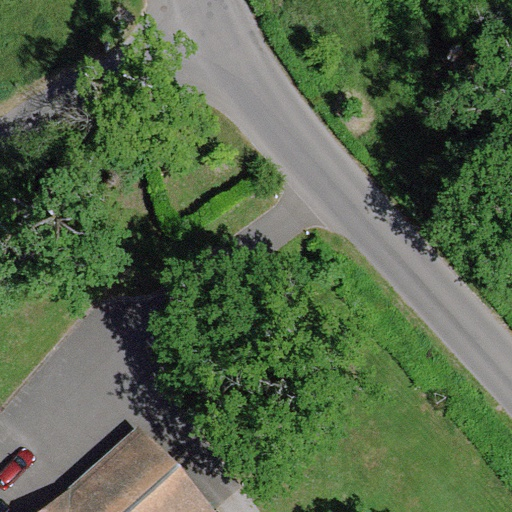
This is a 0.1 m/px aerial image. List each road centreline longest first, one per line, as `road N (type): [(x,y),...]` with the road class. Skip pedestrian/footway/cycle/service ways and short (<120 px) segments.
road 1 (unclassified): [(511,382),(251,83),(218,34)]
road 2 (residential): [(218,34),(57,108),(0,152)]
